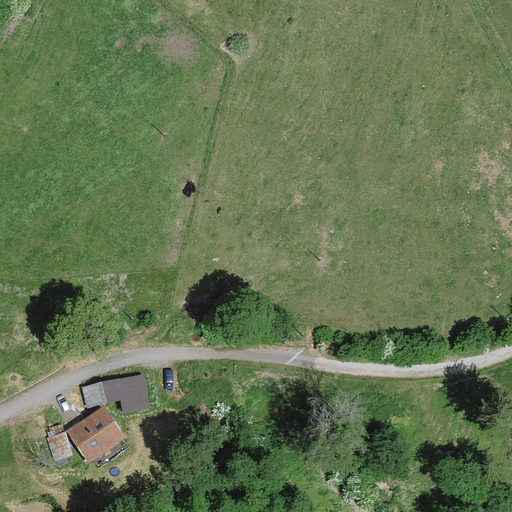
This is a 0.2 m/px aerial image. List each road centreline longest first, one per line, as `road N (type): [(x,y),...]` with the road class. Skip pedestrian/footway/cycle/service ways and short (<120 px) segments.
road 1 (track): [(182,355),(415,372),(511,347)]
road 2 (residential): [(0,416),(117,361),(182,355)]
